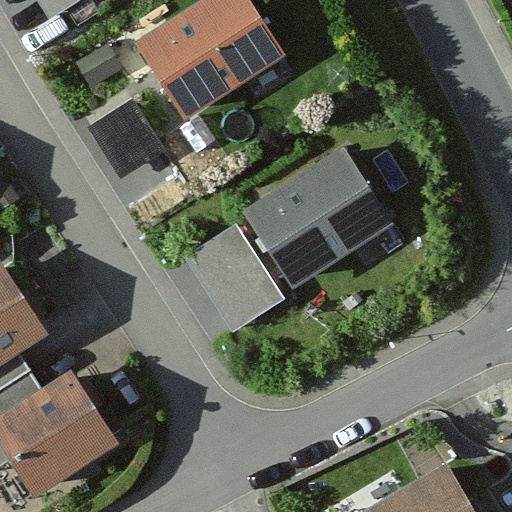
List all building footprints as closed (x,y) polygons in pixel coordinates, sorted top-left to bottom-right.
[(191,94),(273,43),(245,0),(204,0),(152,33),(191,94)] [(307,257),(391,210),(359,153),(275,199),(307,257)] [(238,207),(186,241),(238,318),(290,284),(238,207)] [(9,261),(0,266),(0,365),(53,334),(9,261)] [(80,364),(0,411),(0,428),(34,485),(121,433),(80,364)] [(489,511),(459,458),(365,511),(489,511)]
